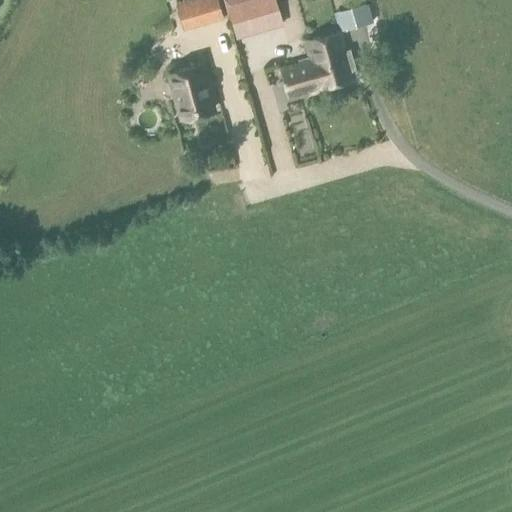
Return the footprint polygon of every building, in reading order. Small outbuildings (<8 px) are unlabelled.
[(217,0),(192,0),(177,4),(183,24),(207,17),(208,20),(222,16),(217,0)] [(225,0),(232,21),(278,8),(275,0),(225,0)] [(345,33),(377,24),(372,6),(340,15),(345,33)] [(340,32),(305,42),(311,60),(283,68),(291,95),(353,77),(351,71),(355,70),(352,57),(348,58),(340,32)] [(65,71),(72,93),(100,85),(93,62),(65,71)] [(201,63),(169,72),(181,118),(213,109),(201,63)] [(65,73),(50,76),(56,101),(70,97),(65,73)] [(248,124),(229,127),(237,174),(255,171),(248,124)]
